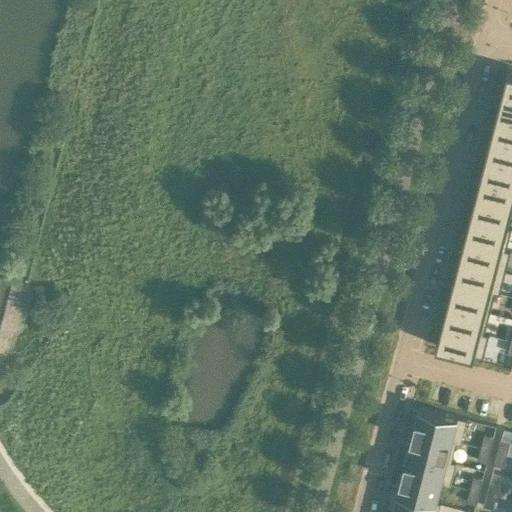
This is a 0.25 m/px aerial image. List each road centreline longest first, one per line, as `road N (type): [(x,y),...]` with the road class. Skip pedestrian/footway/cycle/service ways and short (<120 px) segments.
road 1 (residential): [(486,31),(401,362)]
road 2 (residential): [(401,362),(362,511)]
